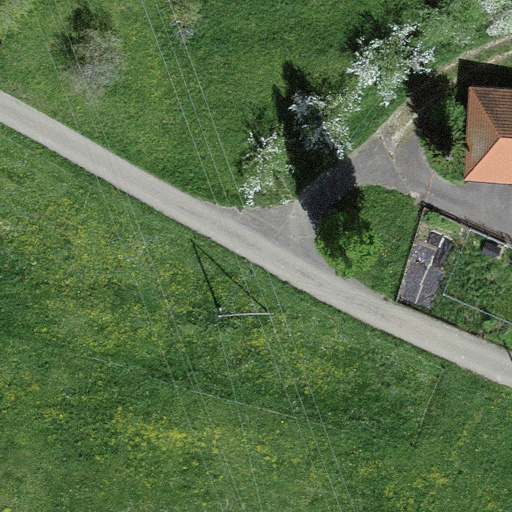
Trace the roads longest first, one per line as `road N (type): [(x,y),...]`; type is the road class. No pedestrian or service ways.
road 1 (unclassified): [(511,370),(225,236),(0,107)]
road 2 (track): [(262,254),(423,98),(511,43)]
